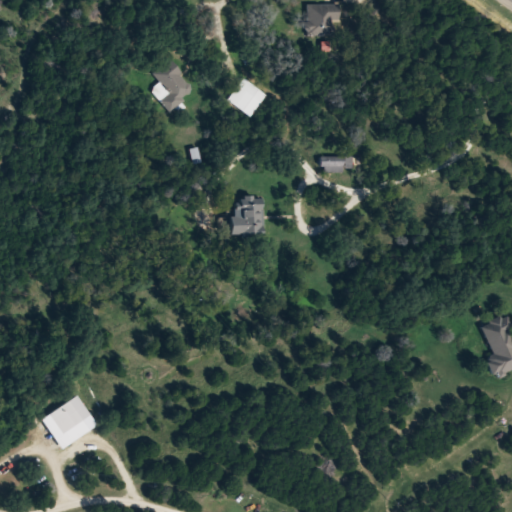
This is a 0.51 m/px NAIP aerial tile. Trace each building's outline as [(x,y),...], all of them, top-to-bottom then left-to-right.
[(333,20),(337,20),(337,3),(304,3),(304,35),(333,35),(333,20)] [(169,111),(194,88),(166,58),(151,73),(159,81),(149,90),(169,111)] [(247,117),(264,95),(241,77),(224,100),(247,117)] [(351,156),(318,156),(318,171),(351,171),(351,156)] [(242,199),(242,205),(227,205),(227,235),(260,235),(260,199),(242,199)] [(511,344),(511,345),(504,330),(511,327),(505,313),(477,325),(491,357),(483,360),(490,376),(511,366),(511,344)] [(46,414),(60,434),(87,415),(73,395),(46,414)]
